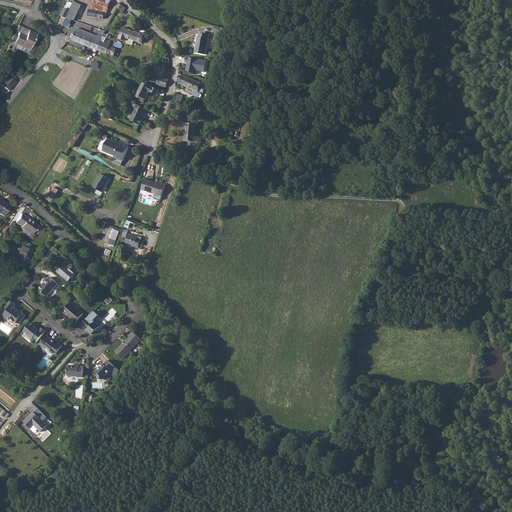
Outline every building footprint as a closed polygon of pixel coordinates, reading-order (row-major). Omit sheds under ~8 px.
[(86,0),(95,4),(93,9),(104,12),(108,12),(111,4),(112,0),(86,0)] [(73,1),(65,18),(71,20),(73,21),(81,5),(73,1)] [(107,17),(108,16),(108,13),(90,9),(89,17),(104,20),(104,19),(107,19),(107,17)] [(71,20),(65,18),(62,24),(68,27),(71,20)] [(226,36),(228,30),(215,25),(213,32),(226,36)] [(78,27),(74,40),(85,45),(86,45),(115,56),(116,53),(119,53),(120,50),(110,46),(112,42),(108,40),(107,43),(101,41),(105,33),(100,32),(99,35),(78,27)] [(122,28),(119,39),(125,41),(126,38),(129,39),(142,43),(144,35),(122,28)] [(19,33),(14,43),(22,46),(29,50),(37,34),(29,31),(27,36),(19,33)] [(198,37),(195,53),(205,55),(209,35),(199,33),(198,37)] [(187,58),(185,71),(193,72),(194,70),(204,72),(205,60),(187,58)] [(182,74),(178,83),(179,83),(192,90),(196,81),(182,74)] [(9,90),(16,82),(7,75),(0,84),(9,90)] [(159,76),(156,84),(166,88),(168,79),(159,76)] [(196,81),(192,90),(195,91),(193,96),(199,98),(199,97),(200,98),(202,94),(203,94),(206,85),(196,81)] [(159,91),(143,82),(138,91),(137,91),(134,96),(139,98),(142,98),(146,100),(148,95),(147,95),(149,91),(150,89),(151,90),(150,92),(157,96),(159,91)] [(144,118),(146,114),(145,114),(147,110),(136,105),(134,109),(135,109),(130,121),(139,125),(143,118),(144,118)] [(185,131),(184,141),(187,141),(201,142),(201,137),(196,136),(197,124),(185,123),(185,128),(186,128),(186,131),(185,131)] [(117,142),(109,139),(103,151),(116,156),(118,157),(117,159),(123,161),(129,147),(120,144),(120,145),(116,144),(117,142)] [(93,187),(99,190),(103,192),(110,179),(101,174),(93,187)] [(151,181),(148,191),(162,195),(165,185),(151,181)] [(51,191),(49,195),(54,198),(59,190),(53,187),(51,191)] [(0,213),(4,215),(10,205),(0,199),(0,213)] [(27,217),(21,213),(16,222),(22,225),(21,227),(31,234),(34,229),(35,230),(38,225),(32,221),(32,222),(30,221),(31,220),(31,219),(27,217)] [(114,245),(119,231),(112,229),(107,243),(114,245)] [(129,234),(126,243),(132,245),(131,246),(139,248),(141,239),(138,238),(139,236),(135,235),(135,236),(129,234)] [(32,251),(20,244),(17,249),(19,250),(16,254),(14,254),(15,257),(13,259),(16,260),(17,264),(22,267),(25,263),(26,263),(28,259),(27,259),(26,258),(27,256),(29,257),(32,251)] [(71,261),(63,255),(58,261),(63,266),(61,268),(58,272),(70,282),(73,278),(73,279),(74,278),(74,277),(77,274),(67,266),(71,261)] [(58,284),(51,277),(48,280),(47,279),(44,283),(45,283),(40,289),(48,296),(56,287),(58,284)] [(16,304),(10,300),(5,307),(8,309),(4,314),(4,317),(8,319),(9,317),(12,319),(13,323),(17,322),(19,324),(25,315),(23,313),(22,310),(19,310),(14,307),(16,304)] [(84,314),(71,303),(63,312),(67,315),(67,314),(77,322),(84,314)] [(95,311),(89,317),(81,325),(84,328),(85,327),(92,334),(100,327),(96,323),(96,321),(100,317),(95,311)] [(36,344),(46,331),(42,328),(40,330),(32,322),(24,331),(33,339),(31,340),(36,344)] [(128,338),(126,341),(126,343),(123,345),(122,344),(115,352),(123,359),(141,340),(133,332),(128,337),(128,338)] [(56,354),(63,346),(59,342),(60,341),(57,339),(54,342),(47,335),(40,344),(45,348),(46,347),(51,351),(50,352),(53,354),(56,354)] [(103,363),(96,371),(98,373),(98,380),(104,380),(104,377),(111,371),(115,374),(118,370),(108,360),(104,364),(103,363)] [(75,367),(68,366),(67,369),(68,370),(67,376),(83,378),(84,367),(76,366),(75,367)] [(27,425),(33,432),(37,428),(44,435),(51,429),(37,415),(32,421),(31,422),(30,422),(27,425)] [(8,484),(5,487),(10,492),(13,489),(8,484)]
